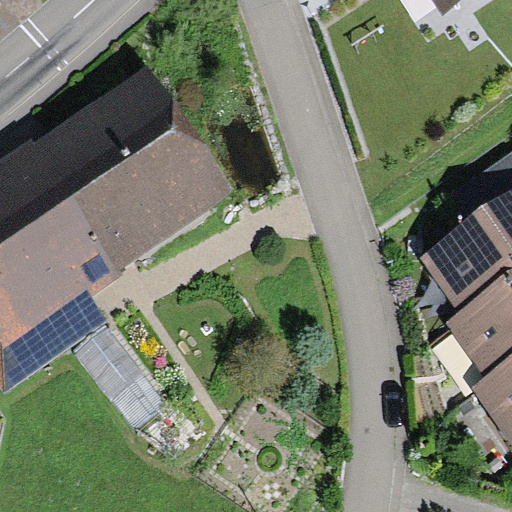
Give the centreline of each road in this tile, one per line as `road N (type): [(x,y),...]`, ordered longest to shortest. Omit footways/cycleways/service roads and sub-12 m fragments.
road 1 (residential): [(260,0),(339,233),(369,361),(370,478),(362,511)]
road 2 (tertiary): [(0,78),(92,0)]
